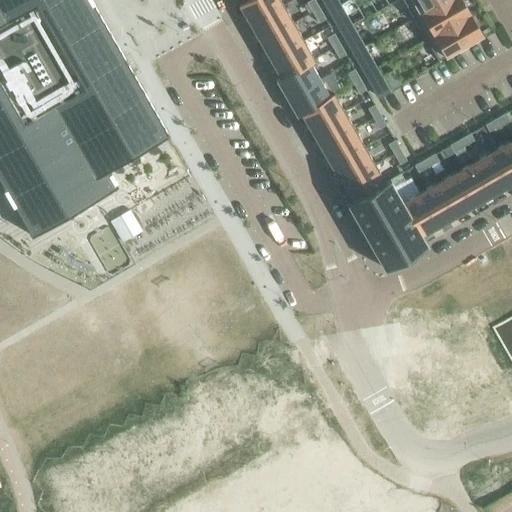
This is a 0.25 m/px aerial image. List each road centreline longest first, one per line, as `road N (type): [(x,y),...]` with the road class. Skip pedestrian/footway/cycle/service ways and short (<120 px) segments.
road 1 (unclassified): [(340,304),(0,502)]
road 2 (residential): [(319,214),(196,0)]
road 3 (residential): [(511,223),(420,278),(366,298)]
road 4 (tertiary): [(328,435),(187,511)]
